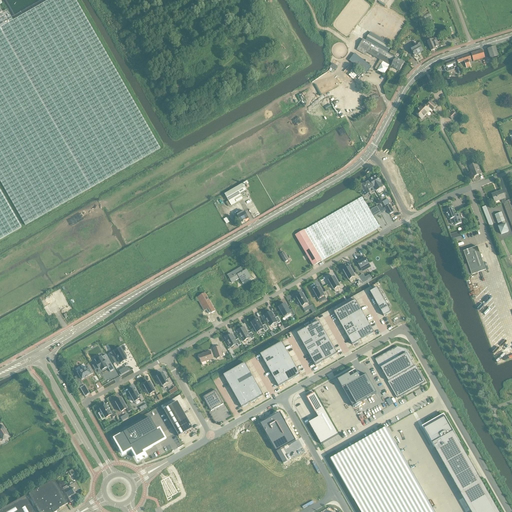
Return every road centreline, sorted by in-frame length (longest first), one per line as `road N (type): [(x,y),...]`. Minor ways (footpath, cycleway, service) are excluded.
road 1 (tertiary): [(44,349),(368,153)]
road 2 (unclassified): [(281,397),(404,328),(509,511)]
road 3 (residential): [(166,357),(407,218)]
road 4 (tertiary): [(368,153),(416,74),(511,36)]
road 5 (tertiary): [(116,473),(44,349)]
road 6 (tertiary): [(37,354),(106,478)]
